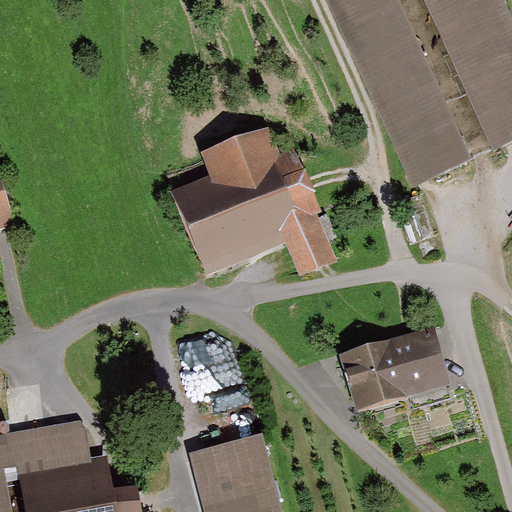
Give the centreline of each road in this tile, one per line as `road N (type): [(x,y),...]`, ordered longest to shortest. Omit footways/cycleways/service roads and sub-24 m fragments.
road 1 (track): [(0,353),(32,349),(72,320),(143,301),(215,299),(380,273),(446,269),(511,308)]
road 2 (track): [(215,299),(432,511)]
road 3 (track): [(406,271),(378,136),(317,0)]
road 4 (track): [(511,505),(446,269)]
road 5 (track): [(157,301),(190,511)]
